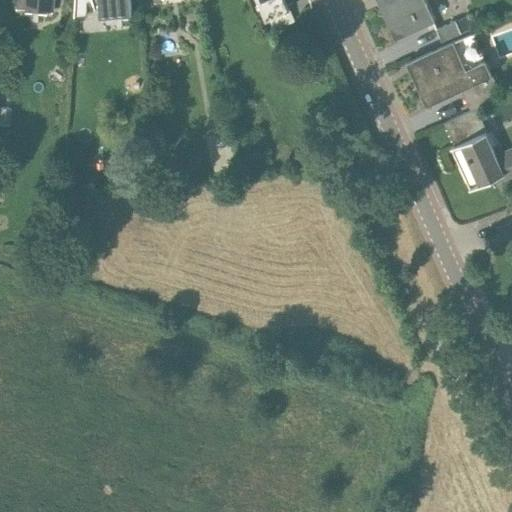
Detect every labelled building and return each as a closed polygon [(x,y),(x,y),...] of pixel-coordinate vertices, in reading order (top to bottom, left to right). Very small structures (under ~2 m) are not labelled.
[(54,0),(18,0),(18,7),(54,9),(54,0)] [(133,11),(132,0),(75,0),(75,17),(87,16),(88,3),(99,2),(100,15),(133,11)] [(257,0),(266,20),(290,10),(285,0),(257,0)] [(383,0),(399,36),(435,20),(425,0),(383,0)] [(463,36),(473,32),(474,31),(467,15),(455,21),(461,33),(463,36)] [(442,42),(461,33),(455,21),(437,29),(442,42)] [(471,111),(477,108),(503,97),(473,32),(463,36),(411,60),(424,89),(427,88),(434,102),(461,90),(471,111)] [(238,86),(227,98),(236,107),(247,95),(238,86)] [(477,109),(471,112),(445,124),(445,125),(450,123),(459,143),(451,147),(451,149),(452,148),(470,187),(469,188),(470,189),(506,173),(487,131),(477,109)]
